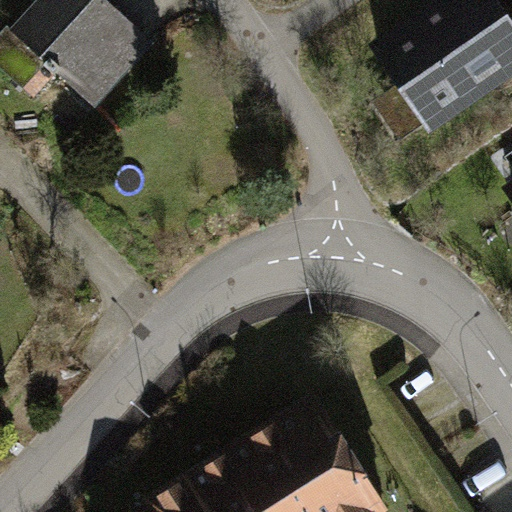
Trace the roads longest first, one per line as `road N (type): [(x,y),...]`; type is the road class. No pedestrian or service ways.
road 1 (residential): [(1,511),(138,357),(215,287),(279,262),(342,258)]
road 2 (residential): [(342,258),(329,154),(231,0)]
road 3 (residential): [(342,258),(435,292),(511,383)]
